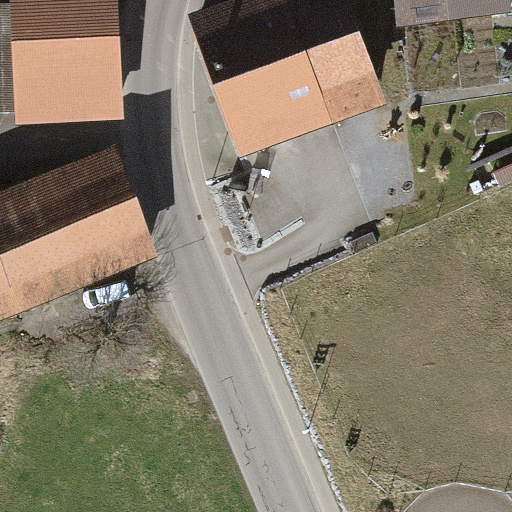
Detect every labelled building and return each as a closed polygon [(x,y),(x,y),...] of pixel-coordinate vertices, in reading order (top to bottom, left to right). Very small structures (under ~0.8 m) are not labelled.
[(115,0),(17,0),(18,13),(0,13),(0,109),(30,109),(30,114),(119,112),(115,0)] [(227,0),(184,16),(238,160),(384,106),(378,88),(383,86),(351,0),(227,0)] [(401,0),(405,22),(455,15),(452,0),(401,0)] [(511,0),(452,0),(455,15),(511,9),(511,0)] [(115,156),(0,203),(0,320),(154,254),(115,156)]
